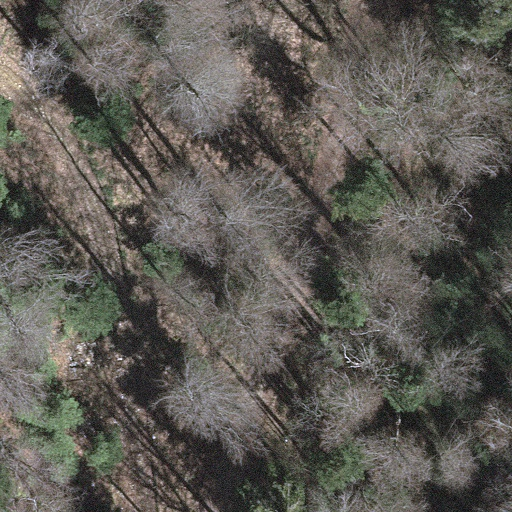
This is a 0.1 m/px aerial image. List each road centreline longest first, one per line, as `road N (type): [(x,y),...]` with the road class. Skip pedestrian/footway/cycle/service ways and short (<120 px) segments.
road 1 (track): [(378,0),(302,296),(185,511)]
road 2 (track): [(412,511),(511,426)]
